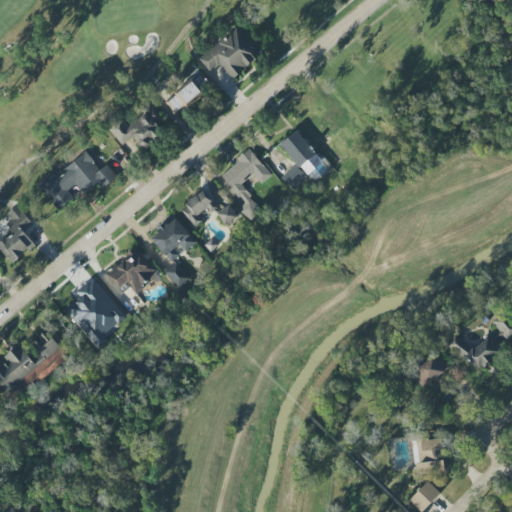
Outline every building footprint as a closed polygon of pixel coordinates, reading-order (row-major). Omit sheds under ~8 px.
[(209,72),(220,63),(232,79),(260,57),(238,28),(198,58),(209,72)] [(203,92),(192,80),(166,104),(177,115),(203,92)] [(128,126),(121,119),(108,130),(122,146),(132,137),(144,152),(160,137),(154,130),(164,121),(151,106),(128,126)] [(323,162),(297,130),(280,144),(306,176),(323,162)] [(221,174),(244,205),(240,208),(249,220),(261,211),(241,184),(254,175),(261,184),(271,176),(252,151),(221,174)] [(39,186),(58,211),(73,198),(67,190),(75,184),(83,194),(98,183),(103,188),(117,177),(107,164),(100,170),(86,152),(59,173),(57,172),(39,186)] [(294,190),(307,176),(294,164),(281,178),(294,190)] [(194,225),(217,211),(205,191),(181,205),(194,225)] [(33,225),(18,205),(3,216),(15,231),(0,242),(0,249),(11,264),(36,245),(25,231),(33,225)] [(226,226),(239,218),(231,205),(217,213),(226,226)] [(196,243),(175,217),(150,237),(172,265),(164,272),(178,289),(191,279),(176,260),(183,254),(182,254),(196,243)] [(63,307),(95,346),(128,319),(96,280),(63,307)] [(47,358),(60,346),(45,329),(31,341),(47,358)] [(0,359),(0,385),(8,395),(46,359),(43,357),(36,363),(17,343),(0,359)] [(422,388),(449,369),(439,354),(412,373),(422,388)] [(445,473),(443,439),(417,440),(418,474),(445,473)] [(409,500),(420,511),(421,511),(440,494),(428,481),(409,500)]
